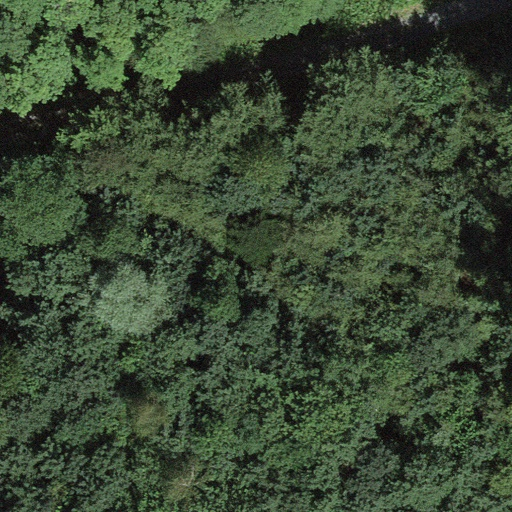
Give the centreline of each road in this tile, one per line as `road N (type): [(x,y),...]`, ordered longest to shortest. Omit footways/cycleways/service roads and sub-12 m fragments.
road 1 (track): [(475,511),(346,372),(137,208),(0,150)]
road 2 (track): [(0,119),(97,107),(467,0)]
